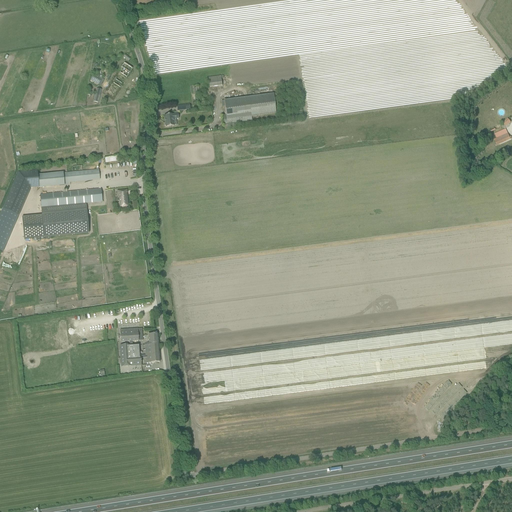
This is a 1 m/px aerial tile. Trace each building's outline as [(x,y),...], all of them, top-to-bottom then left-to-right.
[(132,69),(124,63),(104,92),(113,98),(132,69)] [(90,80),(99,85),(103,78),(94,74),(90,80)] [(221,86),(220,76),(208,78),(209,87),(221,86)] [(96,89),(93,102),(98,103),(102,90),(96,89)] [(226,115),(223,116),(224,126),(252,122),(251,118),(279,114),(276,94),(224,101),(226,115)] [(177,125),(176,119),(179,119),(178,114),(173,115),(173,114),(164,116),(165,123),(164,124),(165,126),(166,127),(174,126),(177,125)] [(510,140),(505,128),(501,130),(503,135),(494,139),(497,146),(510,140)] [(19,170),(13,186),(28,193),(31,187),(39,186),(38,176),(37,169),(19,170)] [(98,170),(69,173),(63,174),(63,173),(38,176),(39,186),(39,188),(69,185),(69,183),(99,180),(98,170)] [(13,186),(6,200),(22,207),(28,193),(13,186)] [(42,215),(22,217),(25,240),(45,238),(89,233),(86,203),(102,202),(101,189),(56,194),(40,196),(42,208),(42,215)] [(126,190),(117,191),(119,207),(128,206),(126,190)] [(0,214),(0,246),(4,248),(22,207),(6,200),(0,214)] [(158,344),(149,345),(145,345),(145,356),(139,356),(138,346),(132,346),(132,341),(138,341),(138,329),(120,330),(120,342),(129,342),(130,346),(121,347),(122,365),(140,364),(139,358),(145,358),(146,363),(159,362),(158,344)] [(158,344),(158,334),(148,335),(149,345),(158,344)]
